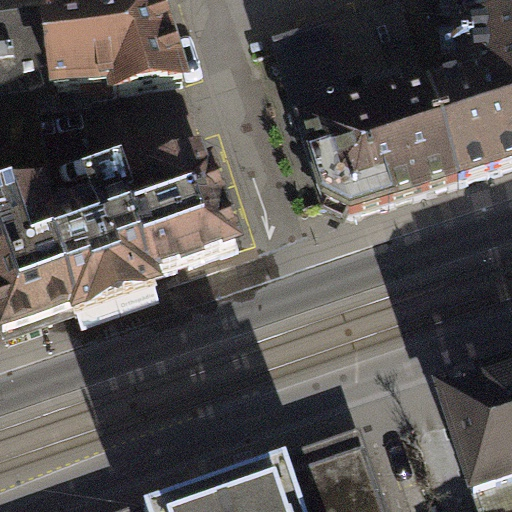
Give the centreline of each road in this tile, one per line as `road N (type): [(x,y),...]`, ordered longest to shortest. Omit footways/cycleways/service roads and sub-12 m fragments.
road 1 (secondary): [(11,511),(511,337)]
road 2 (secondary): [(300,295),(0,397)]
road 3 (residential): [(300,295),(202,0)]
road 4 (secondary): [(511,225),(300,295)]
